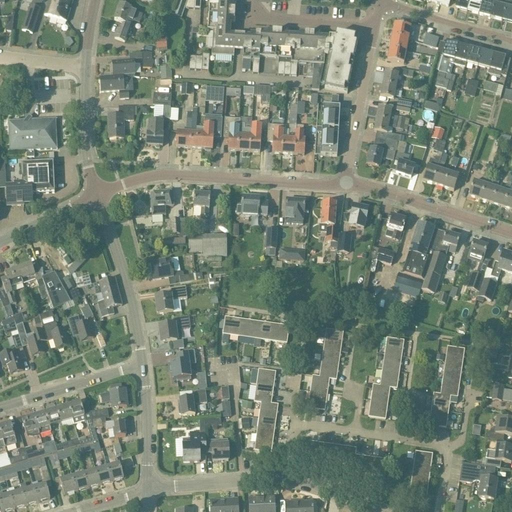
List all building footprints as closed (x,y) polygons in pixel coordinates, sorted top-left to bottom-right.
[(49,0),(45,16),(67,23),(74,0),(73,0),(49,0)] [(179,0),(174,16),(181,19),(185,9),(187,0),(179,0)] [(201,0),(187,0),(185,9),(200,10),(201,0)] [(231,25),(234,25),(235,6),(232,6),(232,0),(209,0),(207,30),(213,30),(211,55),(234,57),(234,50),(240,50),(243,50),(242,60),(243,60),(242,70),(250,71),(251,60),(253,60),(252,74),(258,74),(260,57),(279,58),(278,75),(296,77),(297,63),(307,64),(307,68),(307,73),(307,77),(312,78),(311,90),(319,91),(320,85),(324,65),(325,56),(326,39),(319,38),(319,35),(300,34),(300,37),(287,36),(287,33),(268,32),(268,35),(251,34),(251,38),(245,37),(241,37),(235,36),(230,36),(231,25)] [(453,0),(457,1),(455,9),(468,12),(470,0),(453,0)] [(470,0),(468,12),(479,15),(483,0),(482,0),(480,0),(470,0)] [(483,0),(479,15),(491,18),(495,4),(487,2),(487,0),(483,0)] [(495,4),(491,18),(502,21),(508,1),(504,0),(502,6),(495,4)] [(508,1),(502,21),(511,23),(511,8),(510,8),(511,2),(508,1)] [(114,20),(123,24),(121,31),(118,30),(115,39),(125,43),(133,22),(139,24),(143,15),(131,11),(131,9),(120,5),(114,20)] [(22,31),(33,35),(41,9),(30,6),(22,31)] [(14,17),(8,17),(6,32),(12,32),(14,17)] [(392,37),(408,40),(411,28),(394,25),(392,37)] [(359,38),(355,37),(336,34),(335,37),(335,38),(335,39),(326,39),(325,56),(331,56),(324,89),(347,94),(359,38)] [(426,35),(423,45),(435,49),(439,39),(426,35)] [(390,49),(406,52),(408,40),(392,37),(390,49)] [(157,49),(167,49),(166,40),(156,41),(157,49)] [(451,75),(453,65),(455,60),(458,46),(446,43),(441,62),(448,64),(446,72),(440,71),(436,85),(447,88),(451,75)] [(458,46),(455,60),(453,65),(464,68),(465,63),(466,63),(470,49),(458,46)] [(390,49),(387,62),(404,65),(406,52),(390,49)] [(470,49),(466,63),(478,66),(482,52),(470,49)] [(490,70),(493,55),(482,52),(478,66),(490,70)] [(152,68),(151,53),(142,53),(144,69),(152,68)] [(490,70),(488,74),(500,78),(501,75),(506,77),(510,62),(505,61),(505,59),(493,55),(490,70)] [(190,56),(189,70),(202,71),(202,57),(190,56)] [(112,62),(114,77),(131,75),(131,76),(134,76),(134,75),(135,75),(134,60),(112,62)] [(160,79),(171,79),(171,67),(160,67),(160,79)] [(399,70),(398,75),(412,78),(413,72),(399,70)] [(398,75),(385,73),(383,85),(396,88),(398,75)] [(134,76),(131,76),(131,75),(114,77),(100,78),(102,93),(120,91),(120,92),(120,100),(129,99),(129,92),(124,92),(124,91),(125,91),(123,77),(123,76),(130,76),(130,78),(134,78),(134,76)] [(455,77),(451,75),(447,88),(446,91),(451,93),(455,77)] [(464,95),(470,97),(474,82),(468,80),(464,95)] [(474,82),(470,97),(475,98),(479,83),(474,82)] [(494,94),(497,86),(486,83),(484,91),(494,94)] [(181,94),(192,94),(191,84),(180,84),(181,94)] [(396,88),(383,85),(381,97),(394,99),(396,88)] [(253,97),(261,97),(270,98),(270,93),(270,88),(254,86),(254,89),(253,96),(253,97)] [(206,88),(206,96),(224,97),(224,89),(206,88)] [(226,97),(240,97),(240,90),(226,89),(226,97)] [(511,102),(511,91),(506,90),(503,100),(511,102)] [(154,107),(163,107),(170,107),(171,95),(155,94),(154,107)] [(423,109),(439,113),(440,110),(441,107),(425,102),(423,109)] [(289,139),(283,139),(282,154),(295,155),(296,132),(297,106),(291,106),(289,139)] [(323,106),(323,114),(318,113),(318,106),(314,160),(330,161),(330,157),(337,157),(338,135),(329,134),(329,129),(339,130),(340,107),(323,106)] [(120,115),(108,116),(109,139),(124,139),(123,121),(135,121),(135,108),(120,108),(120,115)] [(376,120),(389,122),(403,125),(404,120),(390,118),(392,110),(378,108),(376,120)] [(301,128),(310,128),(311,112),(302,111),(301,128)] [(176,148),(188,148),(189,133),(191,133),(192,114),(187,114),(186,133),(177,132),(176,148)] [(189,133),(188,148),(202,149),(203,134),(203,133),(196,133),(197,114),(192,114),(191,133),(189,133)] [(8,122),(10,152),(57,149),(56,119),(32,121),(34,119),(30,115),(25,121),(8,122)] [(204,117),(203,133),(203,134),(202,149),(213,150),(213,138),(221,139),(222,118),(204,117)] [(239,151),(240,136),(240,124),(240,120),(224,119),(223,139),(229,139),(228,151),(239,151)] [(376,120),(374,132),(387,134),(388,128),(402,131),(403,125),(389,122),(376,120)] [(147,134),(146,146),(155,147),(156,149),(160,149),(162,147),(163,147),(164,135),(163,135),(163,122),(149,121),(149,134),(147,134)] [(245,125),(240,124),(240,136),(239,151),(249,152),(250,136),(251,136),(251,130),(245,129),(245,125)] [(249,152),(260,153),(261,137),(261,125),(256,125),(256,137),(251,136),(250,136),(249,152)] [(272,153),(281,154),(282,154),(283,139),(284,126),(268,125),(267,142),(273,142),(272,153)] [(431,138),(440,141),(443,131),(434,128),(431,138)] [(296,132),(295,155),(305,156),(306,140),(303,140),(304,132),(296,132)] [(394,160),(399,142),(388,140),(386,140),(385,148),(392,149),(391,153),(382,150),(381,152),(371,150),(367,165),(379,168),(381,159),(393,162),(394,160)] [(401,142),(399,142),(394,160),(400,161),(396,173),(411,178),(415,167),(408,165),(410,156),(404,155),(407,144),(401,143),(401,142)] [(441,152),(444,145),(439,142),(436,149),(441,152)] [(427,166),(423,181),(432,185),(437,170),(439,163),(442,154),(437,153),(436,156),(435,161),(432,160),(430,167),(428,167),(427,166)] [(32,204),(32,195),(55,193),(53,163),(21,164),(22,184),(15,184),(15,188),(6,188),(7,206),(32,204)] [(437,170),(432,185),(443,188),(448,173),(441,171),(437,170)] [(448,173),(443,188),(454,192),(459,177),(448,173)] [(497,189),(492,204),(504,208),(508,193),(507,193),(510,185),(511,186),(511,182),(511,177),(509,177),(506,184),(502,191),(497,189)] [(469,197),(480,201),(485,185),(474,182),(469,197)] [(491,187),(485,185),(480,201),(492,204),(497,189),(491,187)] [(173,194),(151,195),(152,213),(151,213),(152,217),(166,216),(166,208),(174,207),(173,194)] [(193,209),(202,209),(201,218),(208,218),(209,210),(210,210),(211,196),(194,195),(193,209)] [(260,199),(243,197),(242,207),(237,206),(237,215),(242,215),(242,217),(259,218),(259,216),(267,217),(268,202),(259,202),(260,199)] [(286,220),(287,221),(287,224),(303,225),(304,215),(305,201),(287,200),(286,220)] [(323,203),(321,225),(335,226),(336,204),(329,203),(329,201),(326,201),(325,203),(323,203)] [(349,226),(364,229),(366,221),(369,209),(367,209),(367,208),(367,207),(362,206),(361,206),(361,208),(353,206),(351,217),(349,226)] [(166,235),(171,234),(171,232),(183,231),(182,219),(182,216),(170,217),(170,220),(164,220),(165,235),(166,235)] [(387,230),(385,236),(392,238),(392,239),(399,242),(402,234),(406,221),(391,216),(387,230)] [(424,280),(425,281),(435,249),(429,247),(435,230),(431,228),(431,227),(422,225),(422,226),(418,224),(411,246),(412,246),(409,254),(403,274),(399,273),(393,292),(418,300),(421,290),(424,280)] [(279,239),(295,239),(295,227),(279,227),(279,239)] [(326,244),(338,244),(338,230),(327,229),(326,244)] [(276,230),(266,230),(265,250),(275,250),(276,230)] [(435,230),(429,247),(435,249),(425,281),(424,280),(421,290),(434,294),(437,283),(439,278),(440,278),(446,258),(446,257),(449,246),(457,249),(460,238),(446,233),(446,234),(435,230)] [(340,234),(337,253),(349,255),(352,235),(340,234)] [(162,238),(164,249),(185,246),(184,235),(162,238)] [(202,236),(203,253),(203,258),(228,257),(227,235),(202,236)] [(202,236),(188,237),(189,254),(203,253),(202,236)] [(483,244),(482,245),(473,242),(468,260),(482,265),(488,247),(487,247),(486,245),(483,244)] [(279,250),(278,261),(304,263),(305,252),(279,250)] [(379,250),(376,261),(391,266),(394,255),(379,250)] [(491,278),(498,281),(501,272),(511,274),(511,254),(504,252),(500,265),(495,264),(491,278)] [(170,260),(151,264),(154,281),(173,278),(170,260)] [(80,265),(76,261),(72,265),(76,269),(80,265)] [(43,280),(42,279),(39,270),(34,272),(31,265),(18,269),(23,285),(36,280),(39,288),(38,289),(42,300),(49,297),(43,280)] [(23,285),(18,269),(17,270),(16,268),(14,268),(12,269),(11,270),(11,272),(5,274),(8,282),(2,284),(10,306),(17,304),(12,292),(11,293),(10,289),(23,285)] [(55,274),(42,279),(43,280),(49,297),(53,310),(71,302),(55,274)] [(480,293),(483,281),(485,278),(473,274),(468,289),(480,293)] [(78,288),(78,289),(88,287),(92,286),(89,276),(74,281),(79,288),(78,288)] [(193,276),(184,277),(179,278),(180,285),(194,282),(193,276)] [(70,277),(63,281),(69,291),(76,287),(70,277)] [(119,293),(115,279),(99,283),(99,284),(94,285),(97,295),(102,294),(103,297),(119,293)] [(483,281),(480,293),(478,298),(491,303),(497,286),(483,281)] [(0,296),(0,297),(5,308),(10,306),(2,284),(0,284),(0,296)] [(155,298),(157,315),(173,313),(172,302),(187,300),(185,287),(171,289),(172,296),(155,298)] [(119,293),(103,297),(104,302),(98,304),(103,319),(114,316),(112,309),(122,306),(119,293)] [(446,296),(440,294),(437,303),(443,305),(446,296)] [(88,306),(80,309),(84,319),(92,316),(88,306)] [(40,317),(43,328),(55,324),(52,312),(40,317)] [(175,325),(159,327),(161,344),(177,342),(176,331),(191,329),(189,317),(174,319),(175,325)] [(239,337),(242,320),(225,318),(223,335),(239,337)] [(255,339),(257,323),(242,320),(239,337),(255,339)] [(14,321),(3,327),(5,336),(18,332),(16,326),(14,321)] [(89,322),(76,326),(81,343),(94,339),(89,322)] [(271,342),(273,325),(257,323),(255,339),(271,342)] [(16,326),(18,332),(20,338),(26,336),(22,324),(16,326)] [(289,327),(273,325),(271,342),(287,344),(289,327)] [(47,341),(44,330),(33,333),(35,339),(27,341),(32,358),(45,354),(42,343),(47,341)] [(51,334),(53,340),(56,350),(58,350),(59,352),(64,350),(64,348),(69,346),(64,330),(51,334)] [(324,346),(341,349),(344,333),(326,330),(324,346)] [(384,355),(402,358),(404,341),(387,339),(384,355)] [(322,362),(339,365),(341,349),(324,346),(322,362)] [(445,364),(462,366),(465,350),(447,348),(445,364)] [(0,355),(0,357),(3,367),(8,366),(11,375),(24,372),(18,355),(14,356),(13,351),(0,355)] [(196,365),(194,352),(177,354),(178,364),(171,365),(173,380),(176,380),(177,383),(191,381),(189,366),(196,365)] [(382,371),(400,374),(402,358),(384,355),(382,371)] [(322,362),(320,378),(330,380),(337,381),(339,365),(322,362)] [(443,380),(460,382),(462,366),(445,364),(443,380)] [(257,386),(273,389),(276,373),(259,370),(257,386)] [(382,371),(380,386),(380,387),(390,388),(390,389),(397,390),(400,374),(382,371)] [(207,390),(205,374),(197,374),(199,391),(207,390)] [(327,395),(330,380),(320,378),(313,377),(310,393),(327,395)] [(443,380),(441,395),(441,396),(451,397),(458,398),(458,394),(460,382),(443,380)] [(388,404),(390,389),(390,388),(380,387),(380,386),(373,385),(371,402),(388,404)] [(261,403),(278,406),(279,399),(272,398),(273,389),(257,386),(254,403),(261,404),(261,403)] [(494,386),(492,400),(502,402),(502,401),(511,402),(511,391),(503,390),(504,387),(494,386)] [(125,391),(111,393),(110,393),(100,395),(103,404),(112,402),(113,410),(127,408),(125,391)] [(177,411),(178,415),(180,415),(180,416),(179,416),(179,417),(195,415),(194,405),(207,404),(205,391),(195,393),(196,399),(178,401),(178,402),(179,401),(180,406),(179,406),(179,410),(177,411)] [(310,393),(308,409),(325,412),(325,411),(329,412),(329,409),(326,408),(327,395),(310,393)] [(441,396),(441,395),(434,394),(431,410),(449,413),(451,397),(441,396)] [(371,402),(369,418),(386,420),(388,404),(371,402)] [(69,406),(73,420),(75,425),(86,422),(84,416),(80,403),(69,406)] [(259,419),(276,421),(278,406),(261,403),(261,404),(259,419)] [(73,420),(69,406),(57,409),(61,424),(73,420)] [(61,424),(57,409),(46,413),(50,427),(61,424)] [(449,413),(431,410),(429,427),(446,429),(449,413)] [(50,427),(46,413),(34,416),(38,431),(40,435),(51,432),(50,427)] [(91,415),(92,421),(104,420),(109,419),(109,413),(91,415)] [(38,431),(34,416),(22,420),(27,434),(33,432),(34,437),(40,436),(38,431)] [(221,418),(209,419),(209,427),(221,426),(221,418)] [(257,435),(274,437),(276,421),(259,419),(257,435)] [(511,421),(497,419),(495,434),(487,432),(486,438),(503,440),(503,436),(511,436),(511,421)] [(104,420),(92,421),(95,429),(106,428),(106,431),(113,431),(114,439),(126,437),(124,423),(112,424),(105,425),(104,420)] [(11,424),(0,426),(0,429),(6,448),(17,444),(11,424)] [(98,440),(94,426),(88,428),(91,439),(80,442),(81,446),(98,440)] [(206,433),(201,434),(191,434),(191,439),(183,440),(184,463),(199,463),(199,450),(206,450),(206,441),(206,433)] [(257,435),(254,451),(271,453),(274,437),(257,435)] [(58,452),(56,446),(53,437),(49,438),(51,443),(43,445),(44,449),(46,456),(58,452)] [(206,454),(212,454),(213,462),(229,462),(228,440),(206,441),(206,450),(206,454)] [(486,460),(485,467),(496,469),(500,469),(501,462),(511,464),(511,459),(511,448),(503,447),(504,441),(498,440),(496,453),(487,451),(486,460)] [(322,462),(325,444),(308,442),(306,459),(322,462)] [(69,449),(67,443),(56,446),(58,452),(69,449)] [(101,452),(100,449),(99,443),(93,445),(94,450),(95,454),(96,453),(101,452)] [(338,464),(340,447),(325,444),(322,462),(338,464)] [(114,446),(113,446),(115,455),(121,454),(119,445),(114,446)] [(82,455),(91,452),(90,451),(89,446),(80,449),(82,455)] [(32,447),(25,449),(28,461),(46,456),(44,449),(33,453),(32,447)] [(355,456),(356,456),(357,449),(340,447),(338,464),(353,466),(354,466),(355,456)] [(28,461),(25,449),(18,451),(20,457),(9,460),(11,466),(15,465),(28,461)] [(69,452),(70,458),(79,456),(77,450),(69,452)] [(49,458),(50,463),(58,461),(67,459),(65,453),(49,458)] [(413,469),(430,471),(433,455),(415,453),(413,469)] [(0,469),(11,466),(9,460),(8,456),(0,458),(0,469)] [(371,458),(356,456),(355,456),(354,466),(353,466),(352,473),(369,475),(371,458)] [(387,461),(371,458),(369,475),(385,478),(387,461)] [(47,471),(48,471),(44,459),(30,463),(32,469),(40,466),(41,468),(42,473),(47,471)] [(29,470),(27,464),(19,466),(20,472),(29,470)] [(111,483),(107,467),(101,469),(100,464),(95,466),(96,470),(95,471),(100,486),(111,483)] [(107,467),(111,483),(124,479),(119,464),(107,467)] [(485,467),(475,466),(462,464),(459,483),(472,484),(473,481),(481,483),(478,499),(494,501),(497,482),(494,481),(496,469),(485,467)] [(18,478),(17,473),(15,467),(7,470),(10,481),(18,478)] [(411,485),(428,487),(430,471),(413,469),(411,485)] [(100,486),(95,471),(84,474),(88,489),(100,486)] [(72,477),(77,493),(88,489),(84,474),(72,477)] [(72,477),(60,481),(64,496),(77,493),(72,477)] [(38,504),(50,500),(46,485),(33,488),(38,504)] [(411,485),(409,500),(409,501),(426,503),(428,487),(411,485)] [(38,504),(33,488),(22,491),(26,507),(38,504)] [(26,507),(22,491),(10,494),(15,510),(26,507)] [(7,511),(15,510),(10,494),(0,497),(0,502),(2,511),(7,511)] [(274,511),(274,498),(249,499),(249,511),(274,511)] [(237,511),(237,500),(211,502),(211,511),(237,511)] [(299,503),(286,504),(286,511),(312,511),(312,503),(299,504),(299,503)]
